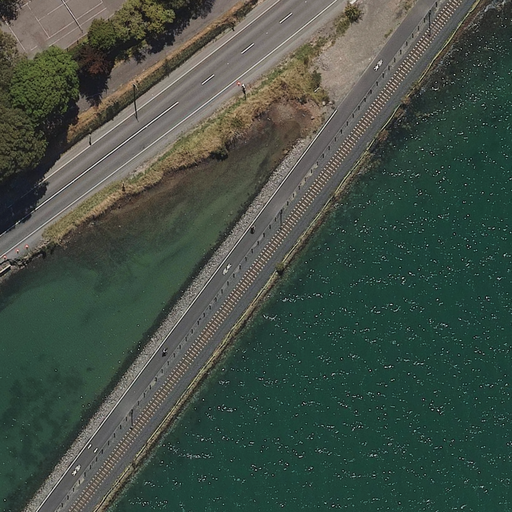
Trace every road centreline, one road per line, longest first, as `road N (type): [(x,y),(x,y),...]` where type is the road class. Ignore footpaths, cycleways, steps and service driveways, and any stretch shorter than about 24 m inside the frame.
road 1 (trunk): [(305,0),(0,235)]
road 2 (residential): [(0,107),(45,113),(72,106),(220,0)]
